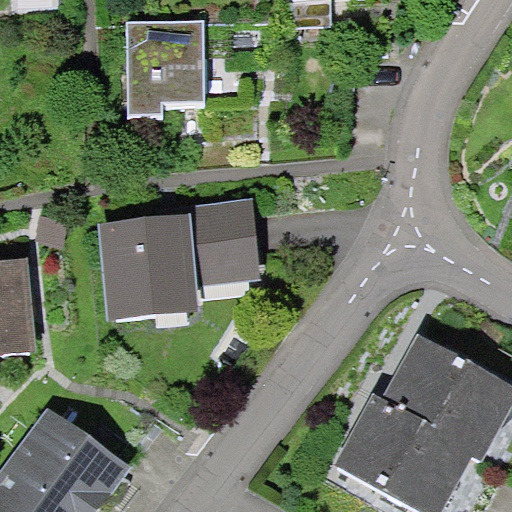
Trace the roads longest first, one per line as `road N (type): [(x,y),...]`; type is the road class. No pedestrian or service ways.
road 1 (residential): [(409,230),(355,286),(187,511)]
road 2 (residential): [(492,0),(433,99),(409,230)]
road 3 (residential): [(409,230),(511,296)]
